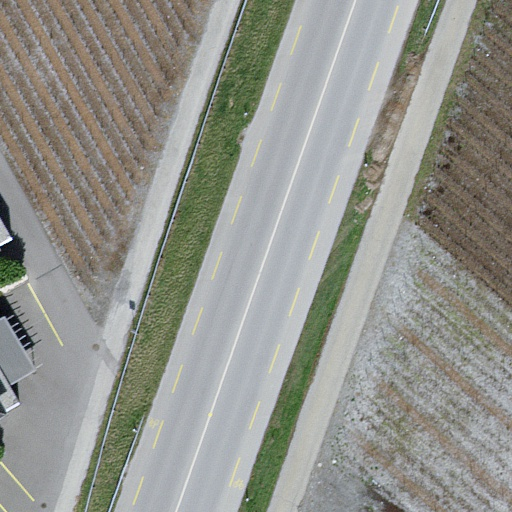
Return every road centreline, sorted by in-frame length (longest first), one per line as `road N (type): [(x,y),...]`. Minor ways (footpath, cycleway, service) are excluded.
road 1 (track): [(276,511),(459,0)]
road 2 (primary): [(356,0),(176,511)]
road 3 (residential): [(232,0),(143,246),(60,511)]
